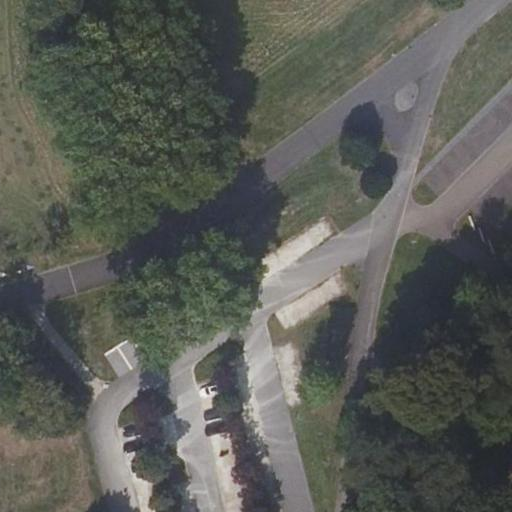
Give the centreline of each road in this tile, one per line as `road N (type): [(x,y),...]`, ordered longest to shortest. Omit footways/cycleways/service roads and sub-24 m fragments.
road 1 (unknown): [(292,511),(294,477),(279,407),(244,307)]
road 2 (unknown): [(166,353),(208,467),(215,511)]
